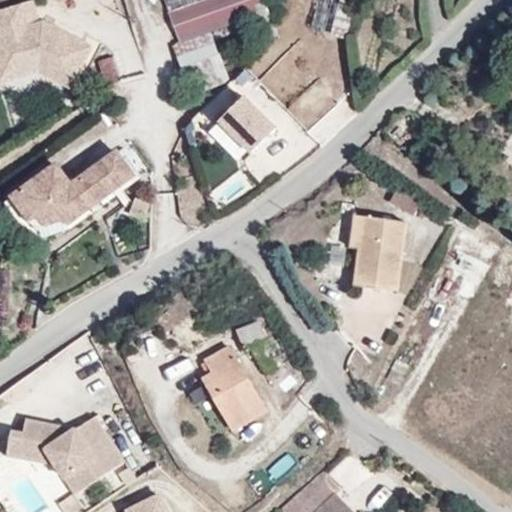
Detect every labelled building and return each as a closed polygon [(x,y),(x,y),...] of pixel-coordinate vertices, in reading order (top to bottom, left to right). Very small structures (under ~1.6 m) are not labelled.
[(150,0),(159,25),(218,0),(150,0)] [(0,5),(0,52),(10,50),(39,67),(61,28),(13,1),(0,5)] [(313,8),(313,28),(326,28),(326,8),(313,8)] [(335,10),(329,34),(346,38),(352,14),(335,10)] [(217,46),(177,51),(179,68),(205,65),(207,81),(221,79),(217,46)] [(113,56),(98,59),(103,84),(118,81),(113,56)] [(247,101),(263,90),(247,68),(231,79),(247,101)] [(240,165),(277,128),(230,82),(193,119),(240,165)] [(24,151),(0,171),(0,200),(4,206),(8,201),(16,210),(19,206),(23,210),(32,203),(38,211),(100,164),(84,143),(43,173),(24,151)] [(342,227),(349,194),(332,191),(327,225),(342,227)] [(386,199),(349,194),(342,227),(340,263),(376,269),(386,199)] [(239,348),(261,336),(250,316),(228,328),(239,348)] [(228,349),(204,363),(210,376),(202,379),(231,432),(263,414),(228,349)] [(84,422),(67,434),(53,444),(45,431),(16,427),(14,441),(2,439),(0,450),(37,455),(57,483),(65,479),(74,495),(115,467),(84,422)] [(53,444),(67,434),(45,431),(53,444)] [(37,455),(0,450),(0,453),(0,463),(43,469),(57,483),(37,455)] [(314,481),(297,464),(265,492),(276,505),(269,511),(283,511),(310,485),(314,481)] [(24,511),(33,511),(42,509),(30,476),(14,482),(24,511)] [(67,499),(74,495),(65,479),(57,483),(67,499)] [(338,511),(310,485),(283,511),(338,511)] [(159,511),(151,497),(125,511),(159,511)]
